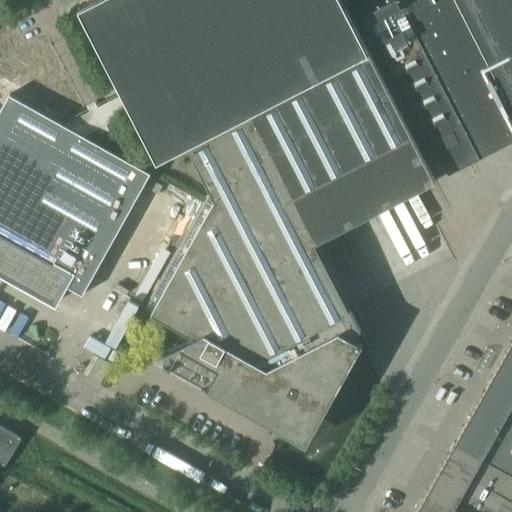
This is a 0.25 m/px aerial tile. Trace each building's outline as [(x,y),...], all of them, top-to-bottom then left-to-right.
[(79,7),(78,7),(121,92),(133,115),(157,162),(188,147),(210,190),(205,201),(205,200),(204,201),(204,202),(144,308),(190,334),(194,337),(178,345),(163,353),(164,354),(156,358),(165,363),(164,364),(307,444),(325,410),(333,414),(365,358),(365,357),(370,348),(346,300),(316,242),(418,191),(418,190),(436,181),(344,3),(349,0),(94,0),(80,8),(79,7)] [(511,0),(374,0),(362,7),(448,175),(473,162),(479,159),(511,141),(511,0)] [(10,94),(0,111),(0,272),(55,303),(65,285),(83,295),(151,173),(143,169),(88,138),(61,123),(10,94)] [(511,511),(511,341),(511,342),(511,341),(504,354),(505,354),(484,392),(483,391),(476,404),(477,404),(455,442),(454,441),(447,454),(448,455),(416,511),(511,511)] [(94,354),(83,374),(100,384),(112,364),(94,354)] [(22,437),(0,424),(0,463),(5,467),(13,453),(22,437)]
